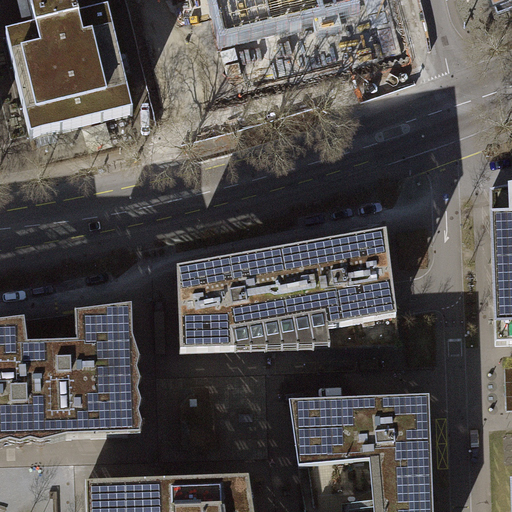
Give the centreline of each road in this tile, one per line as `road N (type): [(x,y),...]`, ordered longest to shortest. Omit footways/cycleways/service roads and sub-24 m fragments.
road 1 (tertiary): [(0,228),(191,187),(457,108)]
road 2 (residential): [(461,511),(454,322)]
